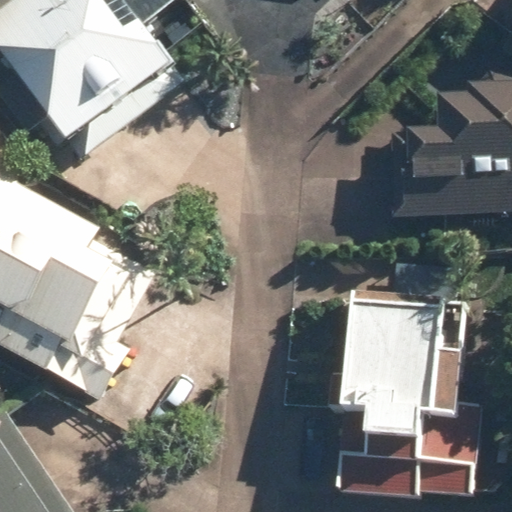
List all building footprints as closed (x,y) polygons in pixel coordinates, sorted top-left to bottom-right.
[(47,0),(24,0),(0,17),(0,59),(64,152),(70,148),(80,162),(184,90),(120,0),(83,0),(60,17),(47,0)] [(284,0),(222,0),(215,7),(292,87),(326,55),(311,38),(350,0),(289,0),(287,2),(284,0)] [(395,140),(395,223),(511,222),(511,76),(492,76),(473,95),(467,95),(467,104),(437,104),(438,140),(395,140)] [(132,357),(117,348),(156,280),(97,246),(100,239),(21,197),(0,160),(0,349),(103,408),(132,357)] [(465,309),(350,300),(343,380),(330,379),(326,419),(341,421),(335,499),(418,506),(419,498),(474,503),(481,411),(457,409),(465,309)] [(0,511),(70,511),(5,415),(0,418),(0,511)]
